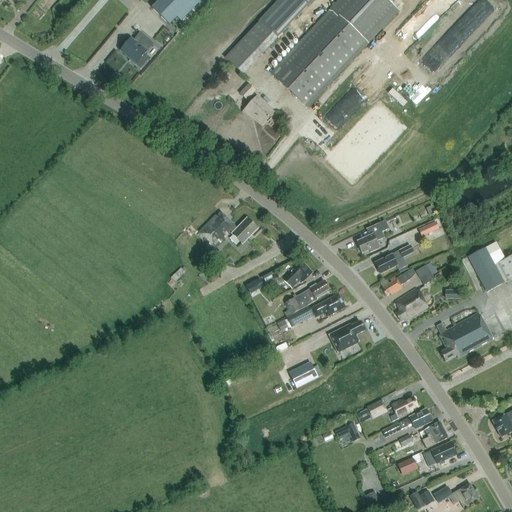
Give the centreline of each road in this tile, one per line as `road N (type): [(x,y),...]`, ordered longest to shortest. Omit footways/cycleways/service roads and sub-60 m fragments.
road 1 (tertiary): [(511,510),(426,376),(320,246),(221,169),(0,34)]
road 2 (track): [(320,246),(511,156)]
